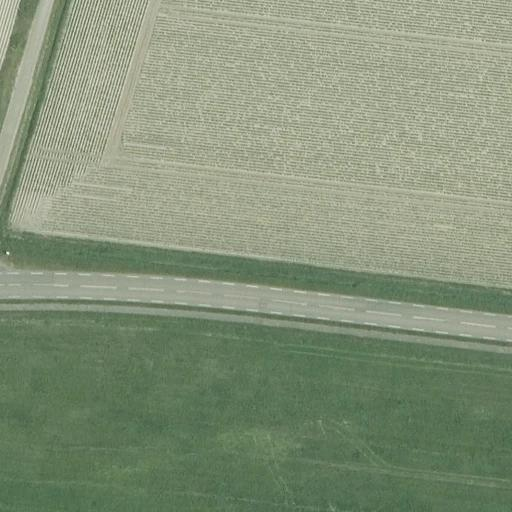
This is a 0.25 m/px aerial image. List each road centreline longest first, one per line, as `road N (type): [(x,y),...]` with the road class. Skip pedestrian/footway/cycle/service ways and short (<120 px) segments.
road 1 (tertiary): [(0,286),(122,288),(511,328)]
road 2 (unclassified): [(0,162),(47,0)]
